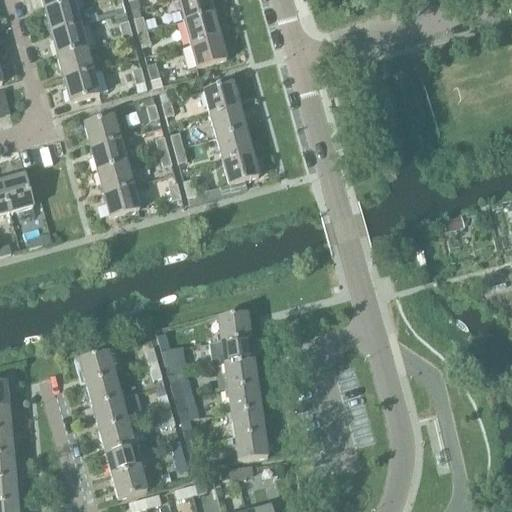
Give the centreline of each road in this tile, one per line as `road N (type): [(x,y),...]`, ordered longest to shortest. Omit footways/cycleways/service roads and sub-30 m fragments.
road 1 (residential): [(354,265),(297,59)]
road 2 (unclassified): [(458,511),(440,394),(376,344)]
road 3 (residential): [(0,155),(39,144),(45,122),(13,0)]
road 4 (residential): [(347,468),(318,359),(324,348),(372,334)]
road 5 (unclassified): [(388,511),(401,434),(376,344)]
road 6 (residential): [(297,59),(444,17)]
road 7 (residential): [(89,511),(55,388)]
